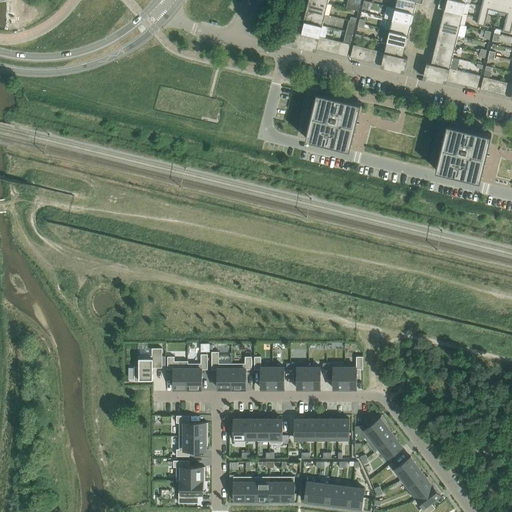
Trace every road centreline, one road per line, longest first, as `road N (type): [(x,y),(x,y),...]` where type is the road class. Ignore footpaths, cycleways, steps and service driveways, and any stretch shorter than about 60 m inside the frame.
road 1 (residential): [(216,397),(381,397),(470,511)]
road 2 (residential): [(511,108),(233,39)]
road 3 (tertiary): [(0,69),(48,73),(105,61),(167,15)]
road 4 (tertiary): [(154,4),(97,48),(65,57),(0,54)]
